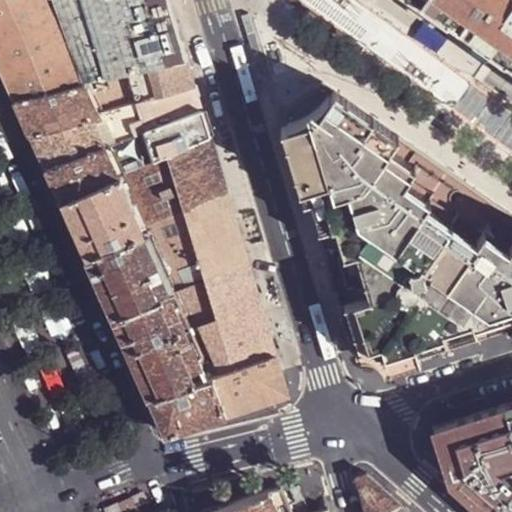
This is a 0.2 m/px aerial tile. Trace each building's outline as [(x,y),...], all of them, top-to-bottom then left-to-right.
[(0,0),(0,65),(5,77),(15,98),(82,82),(46,0),(0,0)] [(169,0),(46,0),(82,82),(85,81),(100,77),(110,75),(129,71),(187,57),(169,0)] [(425,0),(460,24),(476,0),(425,0)] [(511,0),(476,0),(460,24),(511,60),(511,0)] [(195,82),(187,57),(129,71),(138,100),(195,82)] [(129,71),(110,75),(113,90),(113,92),(94,99),(99,112),(127,103),(138,100),(129,71)] [(111,91),(113,90),(110,75),(100,77),(101,82),(108,81),(111,91)] [(511,213),(322,80),(282,111),(354,347),(382,338),(391,366),(511,327),(511,213)] [(24,118),(30,132),(93,113),(99,112),(94,99),(85,81),(82,82),(15,98),(24,118)] [(203,108),(195,82),(138,100),(127,103),(141,131),(146,129),(203,108)] [(99,112),(93,113),(105,144),(136,132),(141,131),(127,103),(99,112)] [(203,108),(146,129),(155,158),(210,133),(203,108)] [(105,144),(93,113),(30,132),(39,152),(46,167),(105,144)] [(119,174),(145,162),(136,132),(105,144),(119,174)] [(229,192),(210,133),(155,158),(145,162),(119,174),(143,230),(229,192)] [(55,186),(61,201),(119,174),(105,144),(46,167),(55,186)] [(75,231),(86,255),(143,230),(119,174),(61,201),(75,231)] [(249,259),(229,192),(143,230),(170,291),(249,259)] [(100,287),(112,314),(170,291),(143,230),(86,255),(100,287)] [(249,259),(170,291),(208,375),(214,374),(277,353),(249,259)] [(131,357),(149,396),(208,375),(170,291),(112,314),(131,357)] [(382,338),(354,347),(356,353),(362,353),(369,354),(376,357),(381,361),(385,368),(391,366),(382,338)] [(289,391),(277,353),(214,374),(227,412),(289,391)] [(227,412),(214,374),(208,375),(149,396),(157,415),(165,433),(177,429),(227,412)] [(109,400),(103,397),(99,403),(103,413),(109,416),(113,410),(109,400)] [(451,477),(488,510),(511,482),(511,474),(498,462),(511,458),(511,426),(505,404),(434,426),(451,477)] [(511,458),(498,462),(511,474),(511,458)] [(412,511),(368,471),(357,475),(366,511),(412,511)] [(511,511),(511,482),(488,510),(489,511),(511,511)] [(212,510),(206,511),(291,511),(281,487),(277,488),(212,510)]
